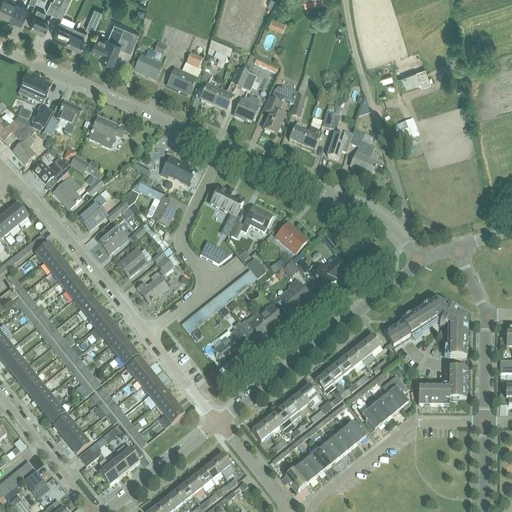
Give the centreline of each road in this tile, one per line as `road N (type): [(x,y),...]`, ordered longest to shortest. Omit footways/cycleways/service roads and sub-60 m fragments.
road 1 (residential): [(218,423),(419,262)]
road 2 (tertiary): [(221,148),(0,48)]
road 3 (unclassified): [(346,0),(406,208),(397,231)]
road 4 (residential): [(150,333),(12,178)]
road 5 (residential): [(311,511),(417,423),(486,424)]
road 6 (tertiary): [(397,231),(360,206),(221,148)]
road 7 (residential): [(212,289),(182,243),(221,148)]
road 8 (residential): [(92,511),(0,395)]
road 9 (residential): [(106,511),(218,423)]
